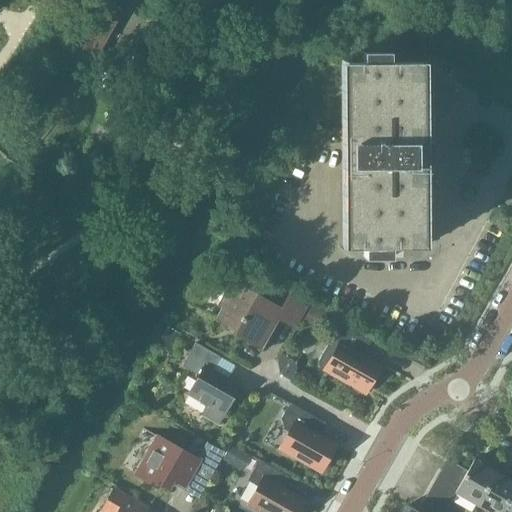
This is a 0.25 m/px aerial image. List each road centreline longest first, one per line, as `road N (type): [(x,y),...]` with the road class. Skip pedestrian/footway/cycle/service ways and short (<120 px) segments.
road 1 (unknown): [(437,287),(432,180),(440,146),(468,115),(498,110),(511,120)]
road 2 (residential): [(387,442),(212,342)]
